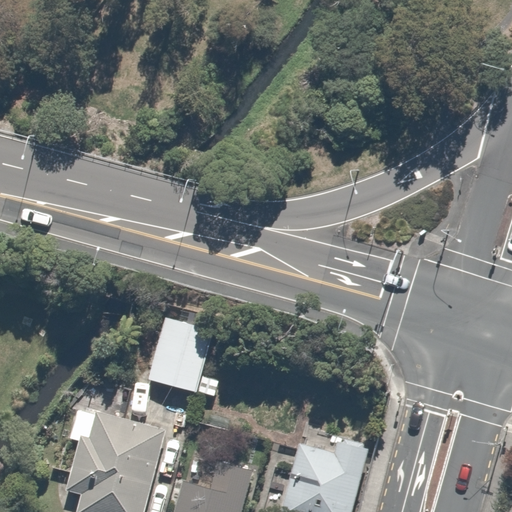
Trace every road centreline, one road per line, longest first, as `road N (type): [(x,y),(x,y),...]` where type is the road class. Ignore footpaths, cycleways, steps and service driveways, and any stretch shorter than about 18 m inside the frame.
road 1 (secondary): [(0,190),(232,217),(309,215),(364,199),(511,116)]
road 2 (secondary): [(454,326),(380,298),(0,195)]
road 3 (residential): [(401,511),(454,326)]
road 4 (residential): [(501,341),(455,511)]
road 5 (secondary): [(454,326),(495,187),(511,170)]
